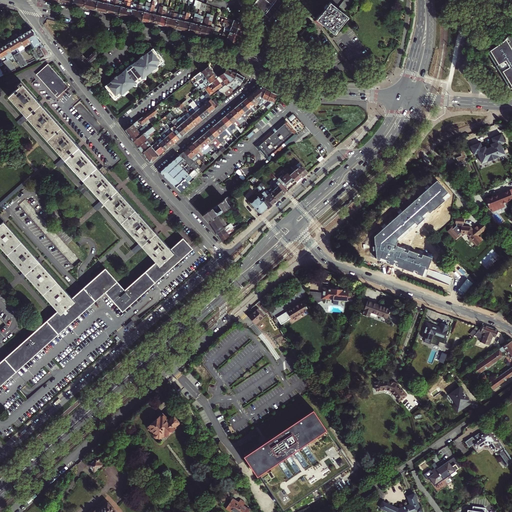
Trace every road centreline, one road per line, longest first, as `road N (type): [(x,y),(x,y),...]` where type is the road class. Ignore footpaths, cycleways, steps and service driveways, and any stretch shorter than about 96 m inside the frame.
road 1 (tertiary): [(11,511),(221,324),(221,298)]
road 2 (tertiary): [(225,256),(0,458)]
road 3 (primary): [(0,494),(221,298)]
road 4 (primary): [(216,292),(0,484)]
road 5 (secondary): [(18,1),(185,41),(253,67)]
road 6 (primary): [(296,229),(333,264),(511,330)]
road 7 (tertiary): [(18,1),(148,171)]
road 8 (tertiary): [(361,152),(338,155),(225,256)]
road 9 (residential): [(148,171),(261,71)]
road 10 (secondary): [(261,71),(327,92),(398,95)]
road 11 (residential): [(501,0),(462,51),(475,101)]
